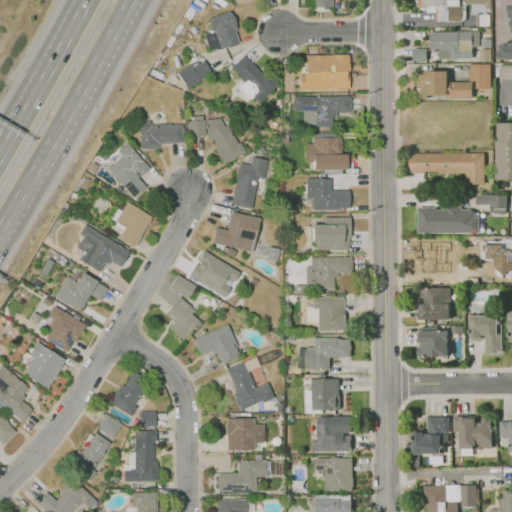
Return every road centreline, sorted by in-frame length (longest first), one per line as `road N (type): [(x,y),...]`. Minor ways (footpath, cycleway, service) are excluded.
road 1 (tertiary): [(382,0),(388,511)]
road 2 (residential): [(191,195),(188,229),(60,430),(0,505)]
road 3 (motorway): [(0,229),(128,0)]
road 4 (residential): [(118,337),(166,365),(190,400),(191,511)]
road 5 (motorway): [(86,0),(9,136)]
road 6 (residential): [(387,384),(511,384)]
